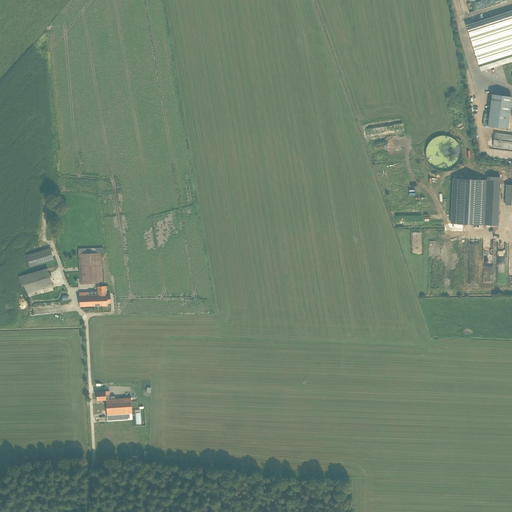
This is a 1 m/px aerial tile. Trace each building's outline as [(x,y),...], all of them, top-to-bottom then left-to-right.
[(480,69),(511,58),(511,13),(467,27),(480,69)] [(511,96),(491,94),(488,117),(483,117),(482,125),(507,128),(511,96)] [(511,149),(511,134),(494,132),(492,147),(511,149)] [(450,223),(497,226),(500,177),(486,176),(486,179),(452,177),(450,223)] [(30,267),(54,260),(50,248),(26,255),(30,267)] [(97,283),(103,283),(101,249),(79,250),(80,284),(97,283)] [(24,295),(53,286),(47,268),(18,277),(24,295)] [(80,306),(103,306),(102,286),(103,286),(103,283),(97,283),(97,286),(97,291),(89,291),(89,292),(79,292),(80,306)] [(108,306),(107,303),(111,303),(110,295),(107,295),(106,286),(103,286),(102,286),(103,306),(108,306)] [(106,400),(110,400),(110,398),(109,391),(97,392),(97,401),(106,400)] [(110,398),(110,400),(106,400),(107,421),(132,420),(131,398),(115,399),(115,396),(111,397),(110,398)] [(153,397),(153,407),(163,407),(163,398),(153,397)] [(151,408),(151,417),(182,418),(182,409),(151,408)]
